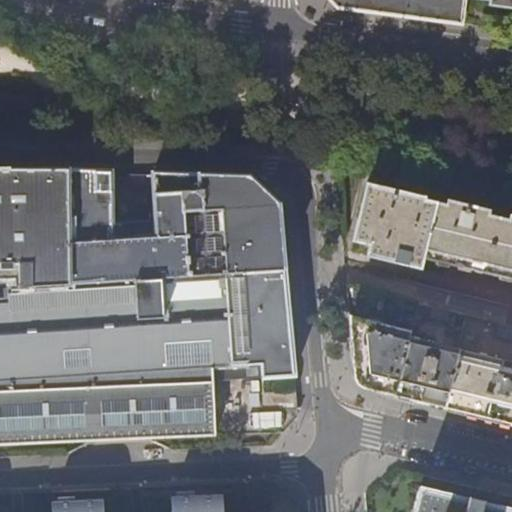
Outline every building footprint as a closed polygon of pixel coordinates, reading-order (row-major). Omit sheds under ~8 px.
[(375,13),(461,25),(463,0),(489,0),(489,4),(511,6),(511,0),(330,0),(338,8),(375,13)] [(0,266),(18,266),(19,289),(284,271),(281,237),(278,205),(249,178),(153,174),(157,220),(134,220),(112,219),(111,173),(68,171),(33,171),(0,171),(0,266)] [(511,219),(510,219),(509,224),(487,218),(488,214),(448,205),(447,209),(366,189),(359,218),(353,244),(369,248),(367,258),(420,271),(422,261),(511,282),(511,219)] [(284,271),(19,289),(0,290),(0,446),(42,444),(102,442),(151,439),(176,438),(200,437),(195,371),(261,366),(262,380),(294,376),(291,340),(284,271)] [(394,396),(407,339),(416,303),(346,285),(350,332),(353,363),(361,372),(379,393),(386,395),(394,396)] [(458,351),(407,339),(394,396),(414,401),(444,408),(458,352),(458,351)] [(511,364),(458,352),(444,408),(484,418),(511,424),(511,364)] [(296,396),(294,376),(262,380),(261,366),(195,371),(200,437),(238,435),(284,433),(298,417),(296,396)] [(511,511),(511,510),(501,508),(429,491),(420,488),(415,511),(414,511),(511,511)] [(224,511),(224,496),(173,498),(173,511),(105,511),(105,501),(54,504),(54,511),(224,511)]
